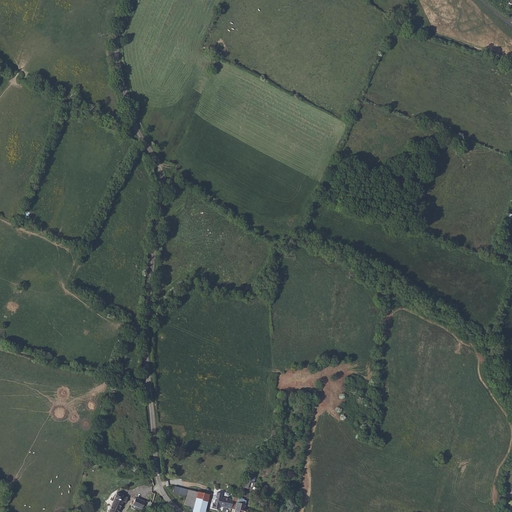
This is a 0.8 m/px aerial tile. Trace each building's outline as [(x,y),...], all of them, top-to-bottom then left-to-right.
[(188,511),(193,511),(198,492),(177,487),(175,495),(186,498),(185,505),(190,506),(188,511)] [(198,492),(193,511),(209,511),(211,508),(213,496),(198,492)] [(117,493),(109,511),(118,511),(123,502),(126,503),(128,498),(117,493)] [(213,505),(231,509),(233,500),(221,497),(221,495),(216,494),(213,505)] [(233,500),(231,509),(235,510),(234,511),(243,511),(245,505),(237,502),(238,498),(233,497),(233,500)] [(135,510),(138,511),(142,509),(145,502),(136,498),(133,505),(136,506),(135,510)]
